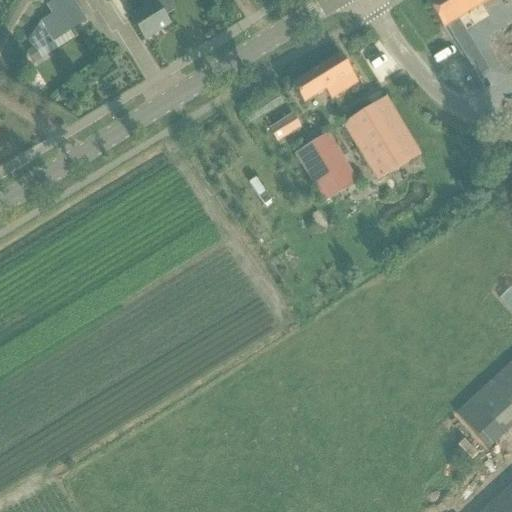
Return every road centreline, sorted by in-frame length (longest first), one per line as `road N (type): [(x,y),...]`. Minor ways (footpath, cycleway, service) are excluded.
road 1 (tertiary): [(0,206),(339,0)]
road 2 (unclassified): [(511,117),(431,90),(386,40),(364,0)]
